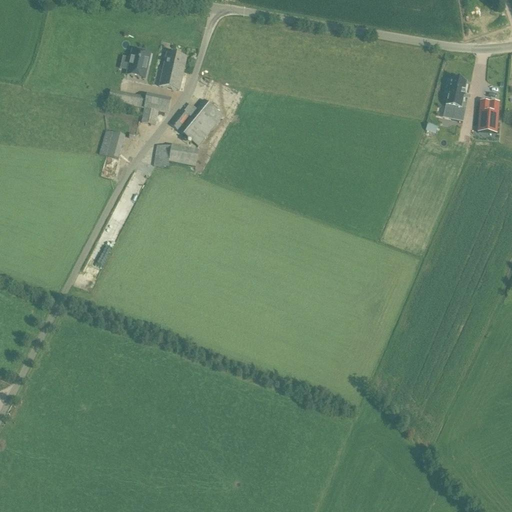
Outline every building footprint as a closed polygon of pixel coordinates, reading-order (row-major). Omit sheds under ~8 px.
[(144,80),(150,55),(132,51),(127,76),(144,80)] [(166,55),(159,87),(179,92),(186,59),(166,55)] [(454,98),(448,124),(464,127),(469,102),(463,100),(466,85),(453,82),(450,97),(454,98)] [(110,92),(108,103),(144,110),(141,124),(155,126),(158,112),(168,114),(170,101),(146,96),(146,99),(110,92)] [(181,111),(170,126),(178,132),(189,118),(190,119),(179,133),(199,148),(223,116),(203,101),(196,110),(189,105),(183,112),(181,111)] [(497,139),(499,117),(479,115),(477,137),(497,139)] [(428,125),(426,132),(435,135),(437,128),(428,125)] [(106,132),(99,155),(118,161),(125,138),(106,132)] [(157,147),(153,167),(168,169),(169,164),(195,169),(198,152),(172,148),(171,149),(157,147)] [(117,193),(108,216),(120,221),(135,184),(125,180),(120,194),(117,193)]
